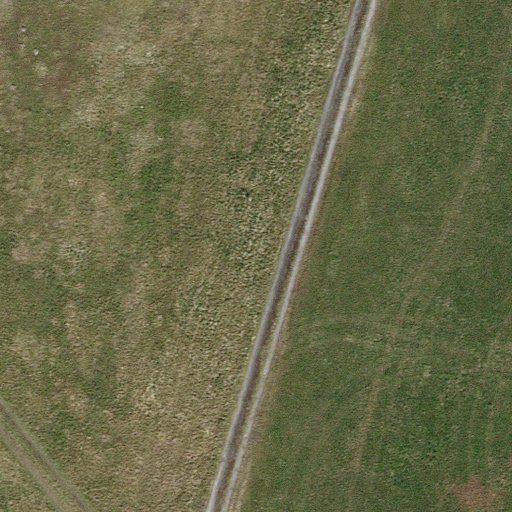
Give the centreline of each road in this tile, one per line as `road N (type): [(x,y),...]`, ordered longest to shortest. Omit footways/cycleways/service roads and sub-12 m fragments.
road 1 (track): [(223,511),(361,0)]
road 2 (track): [(74,511),(0,414)]
